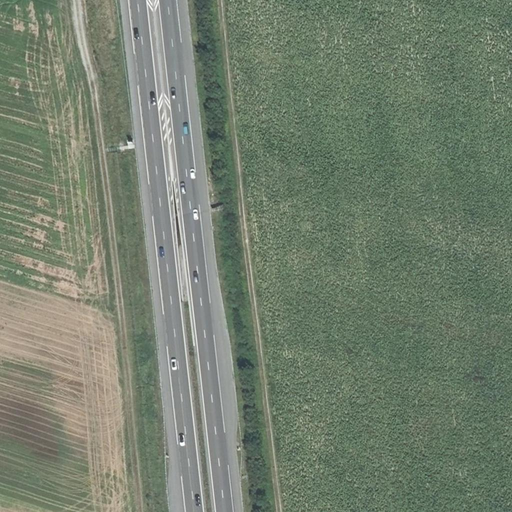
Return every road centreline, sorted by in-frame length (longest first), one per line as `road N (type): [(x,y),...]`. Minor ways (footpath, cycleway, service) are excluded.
road 1 (track): [(280,511),(219,0)]
road 2 (track): [(76,0),(136,511)]
road 3 (motorway): [(137,0),(194,511)]
road 4 (motorway): [(223,511),(167,0)]
